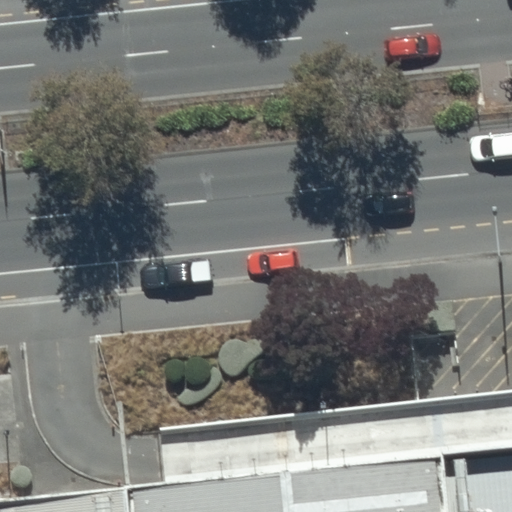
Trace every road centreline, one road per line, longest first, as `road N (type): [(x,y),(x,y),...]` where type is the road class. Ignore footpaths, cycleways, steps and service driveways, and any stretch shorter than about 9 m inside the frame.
road 1 (trunk): [(511,166),(0,219)]
road 2 (trunk): [(0,66),(511,14)]
